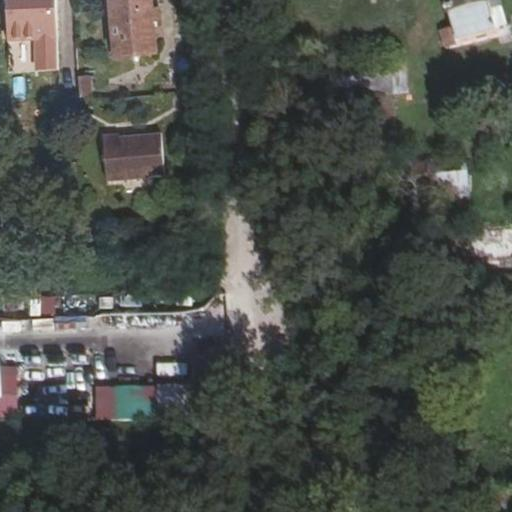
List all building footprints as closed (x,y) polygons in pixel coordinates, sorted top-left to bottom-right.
[(152,0),(109,0),(114,57),(158,53),(155,23),(161,22),(160,8),(154,9),(152,0)] [(338,0),(339,9),(378,6),(378,0),(338,0)] [(496,4),(495,0),(442,0),(451,29),(442,33),(448,51),(496,39),(494,26),(500,25),(498,15),(491,16),(490,6),(496,4)] [(385,61),(384,38),(355,40),(356,62),(385,61)] [(92,98),(90,76),(78,77),(80,99),(92,98)] [(511,96),(494,98),(496,119),(511,118),(511,96)] [(452,120),(496,119),(494,98),(451,101),(452,120)] [(395,124),(452,120),(451,101),(393,105),(395,124)] [(452,136),(497,132),(496,119),(452,120),(452,136)] [(162,134),(120,138),(120,135),(102,136),(107,182),(165,178),(162,134)] [(506,182),(503,151),(486,152),(489,184),(506,182)] [(443,173),(442,196),(472,197),(473,174),(443,173)] [(408,230),(437,227),(430,180),(402,183),(408,230)] [(76,205),(63,205),(63,224),(76,224),(76,205)] [(511,223),(487,224),(489,255),(511,253),(511,223)] [(511,262),(497,261),(496,276),(511,277),(511,262)] [(0,361),(0,419),(25,419),(25,361),(0,361)] [(233,386),(159,387),(159,420),(195,419),(195,421),(233,422),(233,386)]
